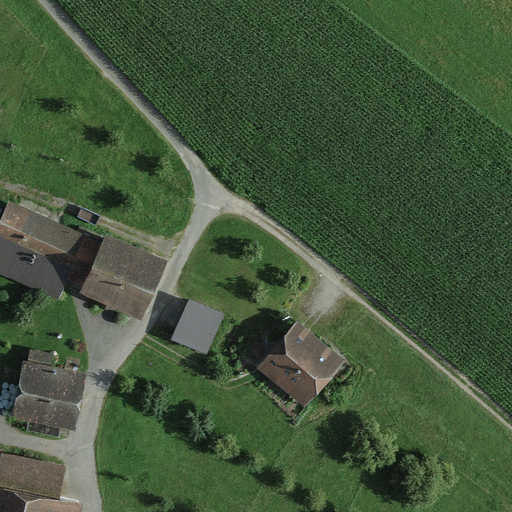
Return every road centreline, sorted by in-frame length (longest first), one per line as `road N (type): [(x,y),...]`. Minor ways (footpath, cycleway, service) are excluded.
road 1 (unclassified): [(90,511),(92,423),(108,374),(177,270),(202,223),(206,196),(183,151),(44,0)]
road 2 (track): [(511,426),(257,217),(206,196)]
